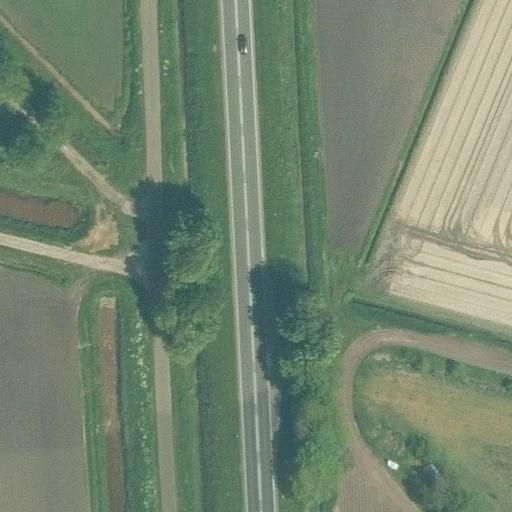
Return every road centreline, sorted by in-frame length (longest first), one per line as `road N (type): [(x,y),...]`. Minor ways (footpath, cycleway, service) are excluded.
road 1 (trunk): [(259,511),(234,0)]
road 2 (unclassified): [(169,511),(146,0)]
road 3 (track): [(511,368),(348,325)]
road 4 (track): [(158,273),(0,236)]
road 5 (track): [(0,89),(106,190)]
